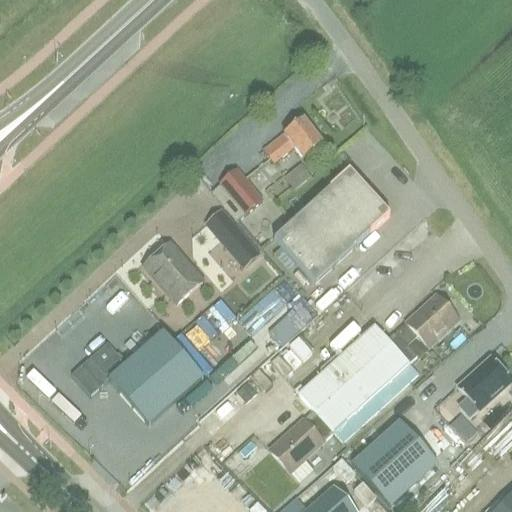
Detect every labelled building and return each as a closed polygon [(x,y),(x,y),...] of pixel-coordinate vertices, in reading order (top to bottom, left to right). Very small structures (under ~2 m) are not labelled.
[(274,166),(294,150),(302,161),(322,145),(303,121),(283,136),(263,152),(274,166)] [(239,166),(228,142),(213,149),(225,173),(239,166)] [(236,171),(211,194),(237,224),(262,202),(236,171)] [(390,217),(349,172),(329,190),(330,191),(274,242),(314,286),(370,234),(370,235),(390,217)] [(220,213),(205,226),(224,248),(240,235),(220,213)] [(259,257),(240,235),(224,248),(243,270),(259,257)] [(176,307),(202,284),(170,246),(143,269),(176,307)] [(407,348),(417,339),(428,351),(458,323),(436,298),(405,325),(406,326),(387,343),(374,329),(336,363),(380,411),(418,377),(409,367),(409,366),(416,359),(407,348)] [(471,337),(477,332),(482,328),(472,318),(469,321),(462,327),(471,337)] [(163,335),(108,382),(148,428),(203,380),(163,335)] [(89,362),(71,378),(89,399),(107,383),(105,380),(123,365),(107,346),(89,362)] [(461,405),(456,410),(461,416),(467,422),(472,417),(477,412),(479,413),(495,399),(511,384),(500,373),(489,361),(473,375),(457,390),(462,395),(467,400),(461,405)] [(299,396),(313,412),(269,453),(289,476),(298,487),(314,473),(304,462),(323,444),(333,435),(342,446),(380,411),(336,363),(299,396)] [(237,395),(245,404),(256,395),(248,385),(237,395)] [(444,415),(426,387),(412,397),(429,421),(436,416),(438,419),(444,415)] [(375,446),(351,467),(370,488),(389,509),(413,488),(437,466),(418,445),(399,424),(375,446)] [(481,440),(473,431),(461,441),(469,450),(481,440)] [(341,462),(332,470),(346,485),(355,477),(341,462)] [(375,500),(362,485),(353,493),(366,508),(375,500)] [(352,511),(333,489),(307,511),(352,511)] [(511,511),(511,494),(508,498),(509,498),(495,511),(511,511)]
